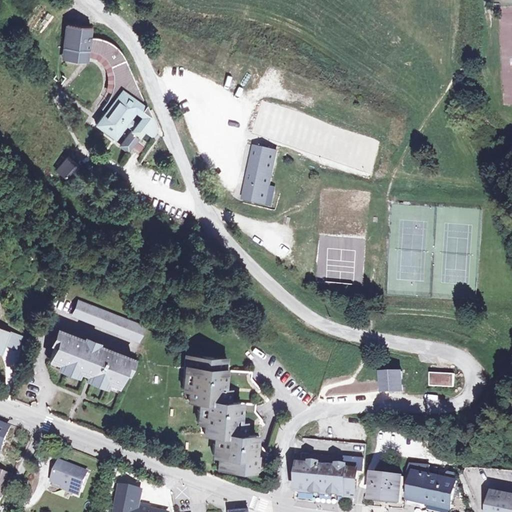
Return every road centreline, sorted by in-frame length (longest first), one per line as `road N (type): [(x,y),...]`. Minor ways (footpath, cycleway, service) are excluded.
road 1 (unclassified): [(84,0),(122,38),(152,87),(200,207),(250,265),(329,327),(457,354),(476,378),(455,406),(336,408),(293,421),(283,441),(282,510)]
road 2 (secondary): [(128,453),(282,510)]
